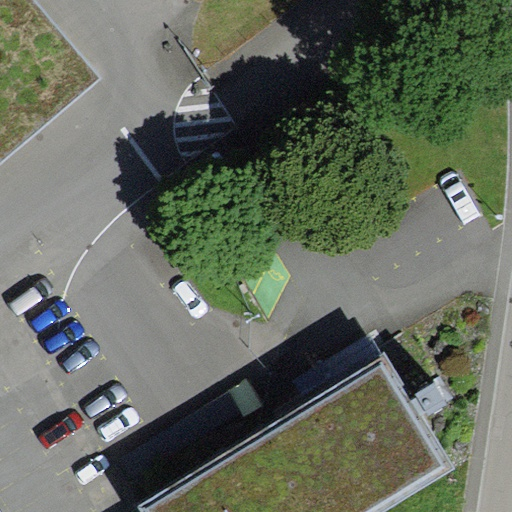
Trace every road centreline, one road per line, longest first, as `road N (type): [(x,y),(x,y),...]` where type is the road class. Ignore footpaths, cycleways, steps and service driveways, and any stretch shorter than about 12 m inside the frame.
road 1 (unknown): [(82,0),(230,109),(99,179),(0,253)]
road 2 (unknown): [(262,84),(294,238),(319,268),(352,287),(399,292),(511,274)]
road 3 (unknown): [(0,298),(107,500)]
